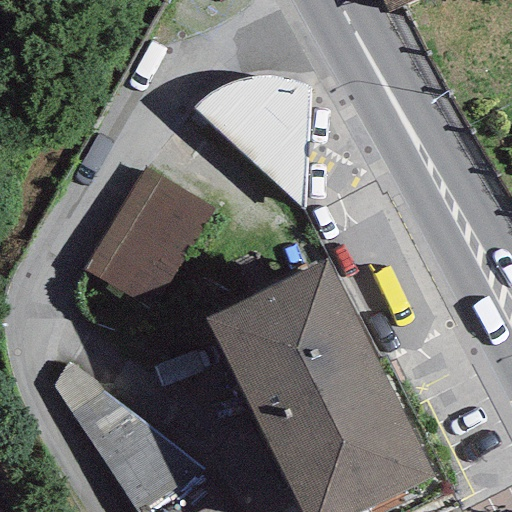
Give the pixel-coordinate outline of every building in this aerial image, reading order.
[(378,0),(385,13),(416,0),(378,0)] [(209,95),(193,107),(303,209),(310,86),(285,79),(265,76),(243,79),(227,84),(209,95)] [(215,209),(147,167),(82,271),(151,313),(215,209)] [(326,261),(205,320),(301,511),(357,511),(434,477),(326,261)] [(67,362),(51,387),(133,511),(231,511),(202,469),(67,362)]
